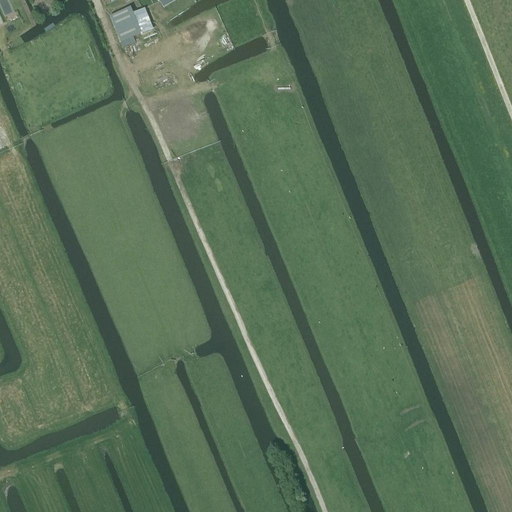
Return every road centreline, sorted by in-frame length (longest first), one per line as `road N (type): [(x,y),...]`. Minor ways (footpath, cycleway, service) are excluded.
road 1 (track): [(96,0),(323,511)]
road 2 (track): [(466,0),(511,115)]
